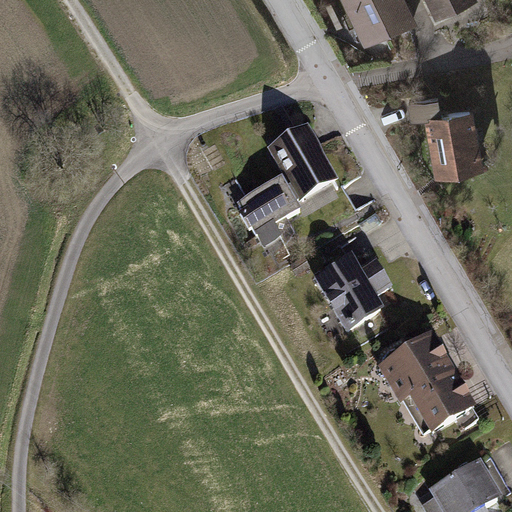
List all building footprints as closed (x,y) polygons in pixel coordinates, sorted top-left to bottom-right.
[(346,0),(365,38),(384,29),(386,33),(412,21),(402,0),(346,0)] [(483,1),(481,0),(429,0),(442,23),(483,1)] [(416,124),(431,122),(446,120),(444,103),(413,107),(416,124)] [(486,174),(477,115),(446,120),(431,122),(439,180),(486,174)] [(312,131),(272,154),(288,183),(302,207),(343,185),(312,131)] [(302,207),(288,183),(240,210),(266,256),(298,238),(290,224),(307,215),(302,207)] [(304,263),(292,270),(297,279),(309,272),(304,263)] [(331,279),(318,286),(350,343),(388,321),(379,305),(395,296),(379,266),(363,275),(357,264),(343,272),(341,268),(329,274),(331,279)] [(382,375),(403,412),(456,382),(435,345),(382,375)] [(403,412),(425,449),(437,442),(441,448),(481,425),(456,382),(403,412)] [(489,466),(433,497),(437,505),(424,511),(498,511),(510,505),(489,466)]
